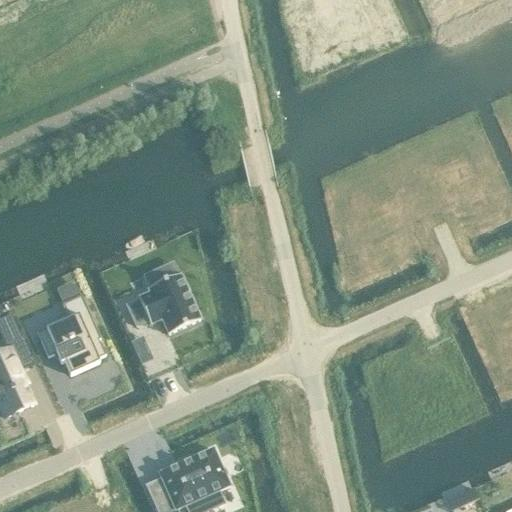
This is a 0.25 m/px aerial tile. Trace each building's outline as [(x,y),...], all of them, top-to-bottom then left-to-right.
[(480,157),(438,175),(461,226),(503,208),(480,157)] [(370,240),(359,245),(366,262),(377,257),(379,261),(406,249),(402,241),(414,235),(407,219),(419,214),(407,189),(369,206),(375,220),(363,226),(370,240)] [(138,302),(126,308),(136,329),(148,323),(150,327),(161,322),(168,337),(200,322),(179,277),(148,291),(149,295),(138,300),(138,302)] [(70,320),(39,334),(49,358),(57,355),(62,365),(66,363),(72,377),(101,364),(99,359),(107,356),(100,341),(102,340),(82,297),(80,298),(64,305),(70,320)] [(511,313),(505,297),(477,309),(482,321),(478,322),(487,342),(490,340),(498,359),(511,352),(511,313)] [(7,353),(0,355),(0,410),(4,420),(33,407),(18,374),(33,366),(17,331),(1,338),(7,353)] [(398,383),(382,389),(392,413),(408,406),(415,422),(443,410),(449,424),(471,415),(448,361),(433,367),(429,358),(391,374),(392,377),(395,376),(398,383)] [(161,481),(146,488),(156,511),(177,511),(186,508),(187,511),(209,511),(224,506),(218,494),(229,489),(212,451),(158,476),(161,481)]
